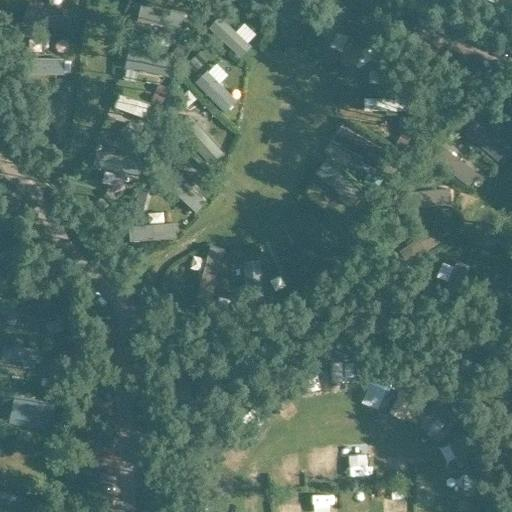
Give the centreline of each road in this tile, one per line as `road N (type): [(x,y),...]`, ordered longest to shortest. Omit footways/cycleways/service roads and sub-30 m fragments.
road 1 (track): [(123,511),(99,292),(0,146)]
road 2 (track): [(368,0),(438,42),(511,63)]
